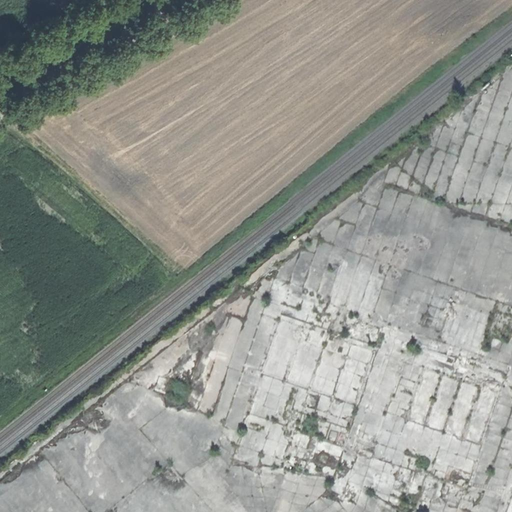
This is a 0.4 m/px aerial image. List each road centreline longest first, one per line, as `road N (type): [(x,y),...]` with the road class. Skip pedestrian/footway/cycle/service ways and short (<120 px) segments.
road 1 (track): [(175,268),(83,179),(0,121)]
road 2 (secondary): [(157,0),(0,86)]
